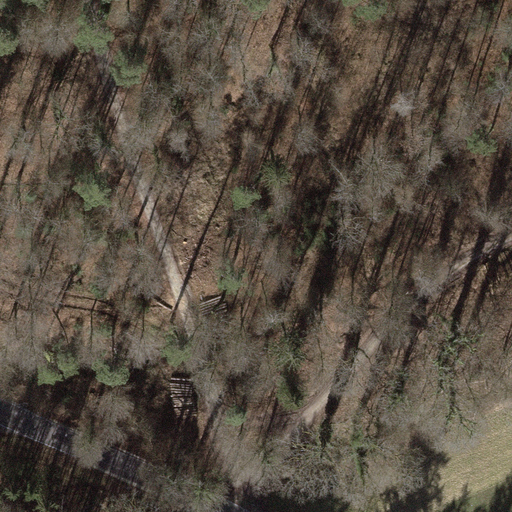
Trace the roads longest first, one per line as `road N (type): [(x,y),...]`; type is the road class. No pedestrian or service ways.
road 1 (track): [(94,0),(215,391),(240,511)]
road 2 (track): [(511,240),(436,284),(339,378),(246,511)]
road 3 (tertiary): [(0,410),(226,511)]
